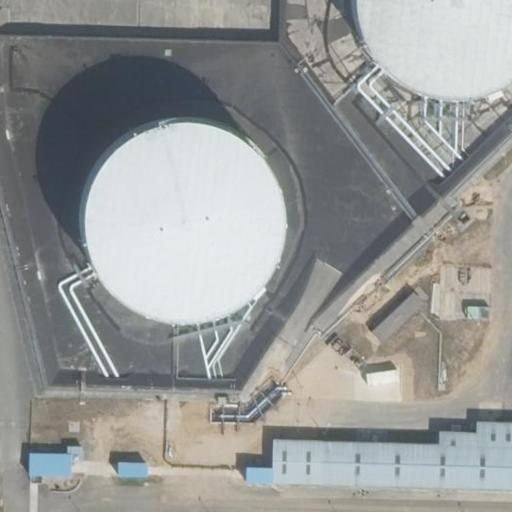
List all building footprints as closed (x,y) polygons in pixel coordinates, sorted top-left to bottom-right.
[(0,0),(0,29),(108,19),(97,5),(102,0),(81,0),(80,0),(0,0)] [(511,0),(352,0),(353,12),(355,24),(358,36),(363,48),(370,58),(377,68),(386,77),(396,85),(406,92),(418,97),(430,101),(442,104),(456,105),(469,104),(481,102),(493,98),(505,93),(511,88),(511,0)] [(80,226),(87,260),(104,289),(131,312),(163,324),(197,326),(230,316),(258,296),(278,268),(288,235),(286,202),(274,170),(252,144),(223,126),(190,119),(156,123),(125,138),(101,162),(85,192),(80,226)] [(301,392),(325,372),(316,362),(292,382),(301,392)] [(439,444),(273,439),(272,468),(271,483),(271,485),(511,491),(511,423),(477,422),(476,433),(440,432),(439,444)] [(81,451),(26,450),(25,476),(69,478),(70,463),(81,463),(81,451)] [(146,478),(146,462),(115,462),(115,477),(146,478)] [(246,482),(271,483),(272,468),(247,467),(246,482)]
